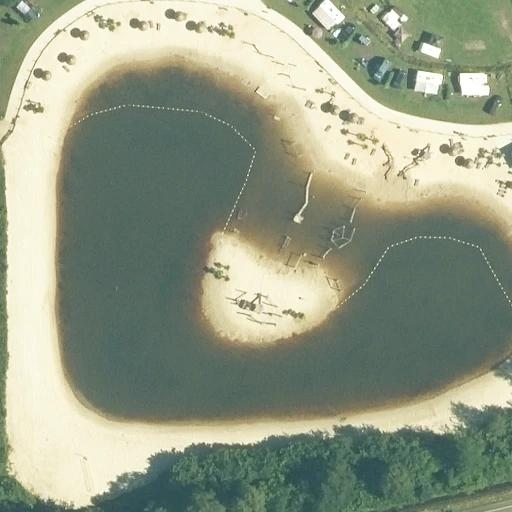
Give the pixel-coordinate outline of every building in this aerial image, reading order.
[(390,15),(381,0),(362,0),(353,6),(366,29),(390,15)] [(511,5),(492,13),(499,34),(511,30),(511,5)] [(398,31),(384,37),(391,54),(406,48),(398,31)] [(419,94),(442,96),(443,83),(419,81),(419,94)] [(490,84),(472,85),(474,107),(491,106),(490,84)]
